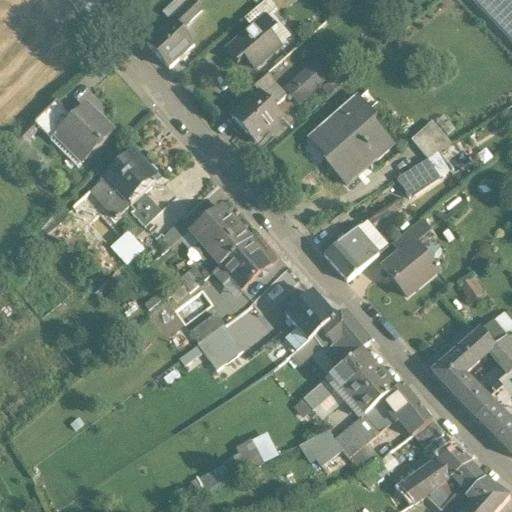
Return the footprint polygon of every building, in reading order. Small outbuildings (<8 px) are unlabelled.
[(178,0),(162,14),(171,24),(178,31),(199,12),(188,0),(178,0)] [(511,0),(469,0),(511,46),(511,0)] [(268,2),(244,22),(252,31),(265,20),(266,21),(276,12),(268,2)] [(252,31),(227,52),(226,53),(236,65),(237,65),(243,60),(253,71),(254,72),(279,50),(280,49),(270,38),(275,33),(276,32),(266,21),(265,20),(252,31)] [(171,24),(147,46),(169,71),(193,48),(178,31),(171,24)] [(313,67),(284,94),(298,109),(327,81),(313,67)] [(259,96),(231,120),(243,133),(254,146),(282,121),(259,96)] [(357,100),(317,135),(333,154),(324,162),(346,187),(391,148),(370,124),(374,120),(357,100)] [(56,104),(33,127),(50,145),(58,136),(57,135),(72,120),(56,104)] [(87,105),(83,109),(96,123),(100,118),(87,105)] [(96,123),(83,109),(72,120),(57,135),(58,136),(85,163),(115,133),(100,118),(96,123)] [(243,133),(235,124),(231,128),(239,136),(243,133)] [(432,125),(411,142),(427,162),(450,148),(432,125)] [(19,139),(9,150),(30,171),(40,161),(19,139)] [(133,154),(129,158),(89,195),(115,223),(127,212),(145,195),(155,186),(151,180),(155,177),(133,154)] [(427,163),(396,182),(408,201),(439,181),(427,163)] [(145,195),(127,212),(144,230),(162,214),(145,195)] [(218,209),(189,235),(219,270),(222,268),(249,244),(218,209)] [(179,224),(169,233),(162,241),(168,253),(189,235),(179,224)] [(419,224),(392,245),(399,255),(413,244),(414,245),(428,235),(419,224)] [(356,232),(324,258),(347,284),(378,258),(356,232)] [(249,244),(222,268),(232,279),(229,282),(240,294),(270,268),(249,244)] [(399,255),(382,269),(406,299),(437,273),(414,245),(413,244),(399,255)] [(181,281),(192,293),(206,280),(195,268),(181,281)] [(222,268),(219,270),(229,282),(232,279),(222,268)] [(473,280),(460,289),(470,303),(483,294),(473,280)] [(298,301),(288,309),(292,313),(285,319),(299,335),(307,344),(312,340),(320,333),(334,321),(312,296),(302,305),(298,301)] [(151,319),(159,331),(176,317),(167,305),(151,319)] [(334,321),(320,333),(331,347),(338,341),(347,352),(351,356),(370,344),(343,313),(334,321)] [(214,318),(190,336),(199,348),(223,330),(214,318)] [(505,340),(495,328),(484,336),(494,348),(498,345),(499,345),(505,340)] [(216,373),(242,356),(223,330),(199,348),(216,373)] [(480,332),(461,348),(475,365),(480,361),(494,348),(484,336),(480,332)] [(331,347),(320,333),(312,340),(319,347),(324,353),(331,347)] [(295,355),(297,353),(307,344),(299,335),(286,346),(295,355)] [(511,338),(507,343),(505,340),(499,345),(498,345),(494,348),(480,361),(494,378),(499,384),(511,373),(511,338)] [(307,344),(297,353),(304,360),(319,347),(312,340),(307,344)] [(331,347),(324,353),(334,364),(347,352),(338,341),(331,347)] [(461,348),(431,374),(449,393),(463,378),(475,365),(461,348)] [(201,358),(201,357),(196,350),(179,363),(185,370),(201,358)] [(361,351),(331,377),(356,407),(387,382),(361,351)] [(511,373),(499,384),(498,385),(502,389),(508,396),(511,392),(511,373)] [(477,392),(463,378),(449,393),(475,420),(492,407),(487,402),(477,392)] [(494,378),(477,392),(487,402),(502,389),(498,385),(499,384),(494,378)] [(387,382),(356,407),(364,416),(395,391),(387,382)] [(401,388),(379,406),(393,424),(401,417),(407,425),(423,414),(401,388)] [(502,389),(487,402),(492,407),(496,411),(509,398),(508,396),(502,389)] [(511,427),(496,411),(492,407),(475,420),(503,448),(511,437),(511,427)] [(423,414),(407,425),(416,434),(431,424),(423,414)] [(334,445),(347,462),(376,439),(359,421),(334,445)] [(432,423),(431,424),(416,434),(409,440),(432,467),(456,451),(432,423)] [(298,450),(311,467),(315,464),(321,470),(341,455),(325,435),(298,450)] [(511,437),(503,448),(511,457),(511,437)] [(200,500),(277,460),(266,438),(238,452),(240,460),(191,484),(200,500)] [(365,449),(340,471),(350,482),(367,473),(378,464),(390,454),(392,452),(384,442),(369,453),(365,449)] [(432,467),(414,478),(411,481),(416,487),(419,484),(428,495),(450,479),(469,466),(456,451),(432,467)] [(390,454),(378,464),(395,486),(410,474),(390,454)] [(484,482),(469,466),(450,479),(468,499),(472,495),(478,503),(469,511),(496,511),(508,499),(484,482)] [(410,474),(395,486),(394,487),(408,507),(428,495),(419,484),(416,487),(411,481),(414,478),(410,474)] [(450,479),(428,495),(444,511),(469,511),(478,503),(472,495),(468,499),(450,479)] [(60,510),(75,501),(68,490),(53,499),(60,510)]
